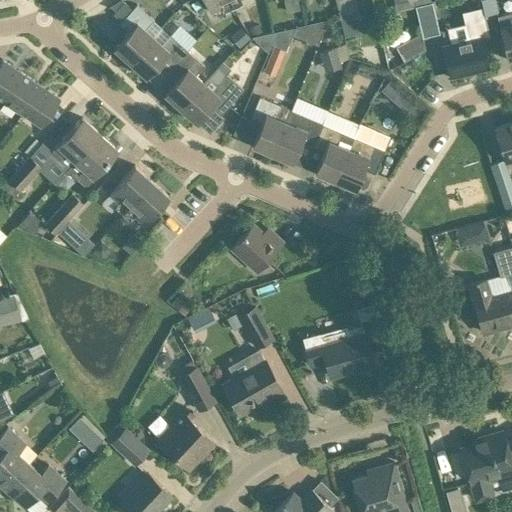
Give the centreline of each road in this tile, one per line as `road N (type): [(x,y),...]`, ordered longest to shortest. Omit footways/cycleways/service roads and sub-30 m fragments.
road 1 (residential): [(41,23),(169,143),(353,229),(371,223),(454,100),(511,84)]
road 2 (residential): [(208,511),(253,464),(302,440),(511,381)]
